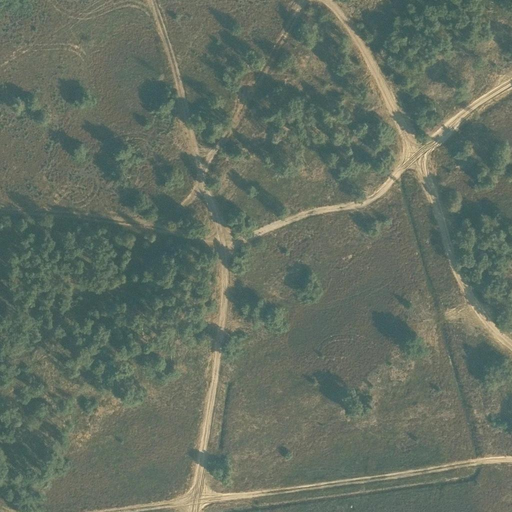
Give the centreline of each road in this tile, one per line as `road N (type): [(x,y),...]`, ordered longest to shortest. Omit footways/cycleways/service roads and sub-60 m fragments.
road 1 (track): [(192,511),(228,264),(155,0)]
road 2 (track): [(325,0),(380,76),(465,287),(511,344)]
road 3 (unknown): [(201,168),(232,131),(305,0)]
road 4 (unknown): [(0,212),(149,228)]
road 5 (unknown): [(415,156),(511,81)]
